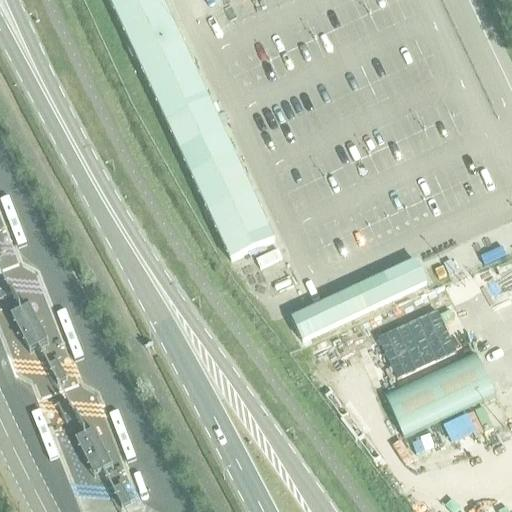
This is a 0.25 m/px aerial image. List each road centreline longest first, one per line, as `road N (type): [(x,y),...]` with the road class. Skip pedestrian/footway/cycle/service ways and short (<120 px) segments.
road 1 (primary): [(324,511),(236,384),(134,260)]
road 2 (primary): [(134,260),(0,6)]
road 3 (primary): [(134,260),(262,511)]
